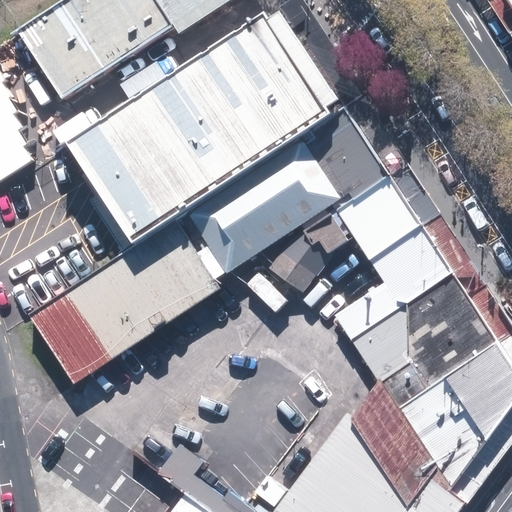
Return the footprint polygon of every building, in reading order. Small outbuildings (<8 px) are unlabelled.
[(230,0),(62,0),(17,30),(19,33),(63,100),(174,26),(179,33),(230,0)] [(465,511),(511,450),(511,309),(447,212),(367,94),(373,91),(312,0),(291,0),(280,7),(345,107),(354,100),(511,345),(511,414),(460,484),(436,511),(465,511)] [(511,0),(498,0),(511,21),(511,0)] [(194,208),(345,107),(280,7),(84,139),(149,239),(182,216),(194,208)] [(0,179),(32,159),(23,147),(27,144),(18,131),(23,127),(14,115),(18,111),(8,98),(10,96),(2,82),(6,79),(0,71),(0,63),(0,62),(0,179)] [(389,376),(460,484),(511,414),(511,345),(354,100),(345,107),(194,208),(234,270),(256,257),(300,228),(273,266),(307,292),(336,251),(356,237),(338,211),(344,207),(362,235),(392,280),(340,314),(384,381),(389,376)] [(223,279),(182,216),(149,239),(36,312),(58,345),(82,382),(228,286),(223,279)] [(436,511),(460,484),(389,376),(384,381),(360,413),(425,511),(436,511)] [(425,511),(360,413),(354,409),(277,511),(425,511)] [(184,443),(164,471),(191,490),(221,511),(269,511),(250,501),(201,471),(209,458),(184,443)] [(221,511),(191,490),(174,511),(221,511)]
